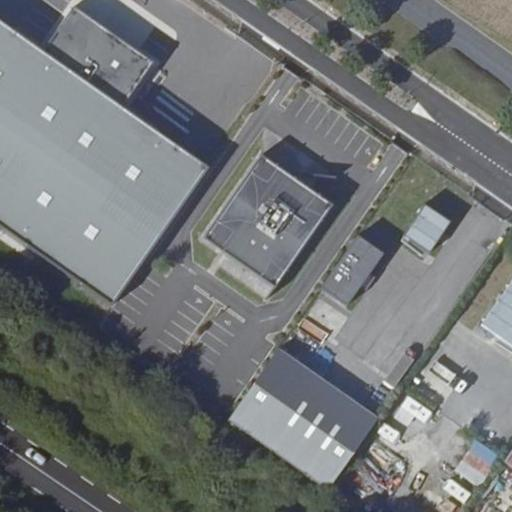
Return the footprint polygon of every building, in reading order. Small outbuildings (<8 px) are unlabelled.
[(0,223),(119,296),(204,158),(128,111),(160,59),(68,3),(44,41),(0,13),(0,223)] [(331,202),(257,153),(204,235),(278,283),(331,202)] [(396,200),(376,229),(401,246),(421,216),(396,200)] [(330,231),(294,283),(320,301),(334,281),(343,269),(356,249),(330,231)] [(343,269),(334,281),(339,285),(348,272),(343,269)] [(511,280),(480,325),(511,348),(511,280)] [(252,344),(202,416),(305,487),(355,414),(252,344)] [(511,411),(480,458),(511,480),(511,411)]
